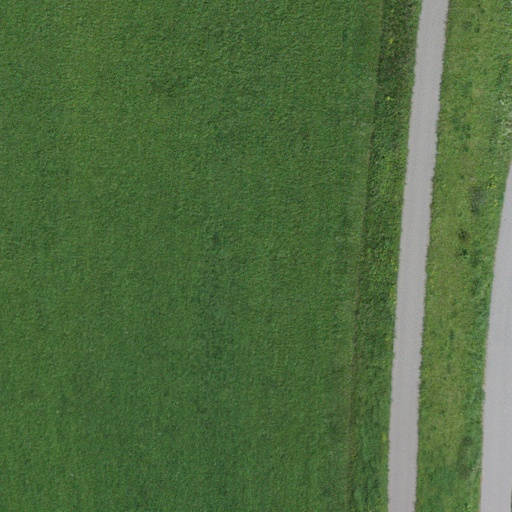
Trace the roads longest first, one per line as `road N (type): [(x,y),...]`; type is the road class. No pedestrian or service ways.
road 1 (track): [(400,511),(434,0)]
road 2 (track): [(511,275),(501,511)]
